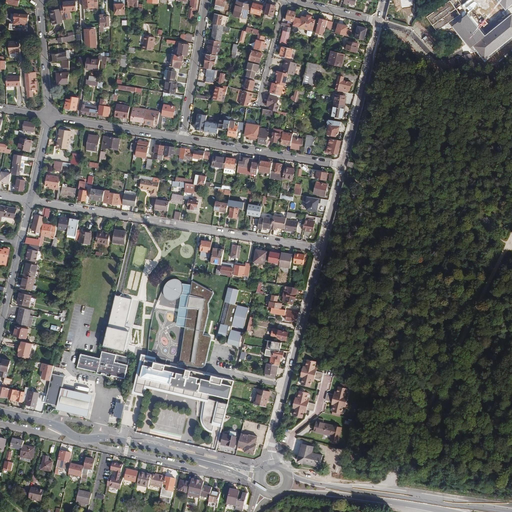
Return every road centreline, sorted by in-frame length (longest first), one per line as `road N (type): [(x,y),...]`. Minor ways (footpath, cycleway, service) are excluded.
road 1 (residential): [(30,200),(321,250)]
road 2 (track): [(511,230),(392,483)]
road 3 (secondary): [(259,475),(121,440),(74,438),(54,424),(0,411)]
road 4 (trunk): [(511,510),(313,483),(285,471)]
road 5 (residential): [(321,250),(273,443)]
road 6 (trunk): [(282,490),(446,511)]
road 7 (residential): [(181,138),(343,165)]
road 8 (residential): [(378,22),(343,165)]
road 9 (residential): [(181,138),(206,0)]
road 10 (residential): [(49,116),(181,138)]
